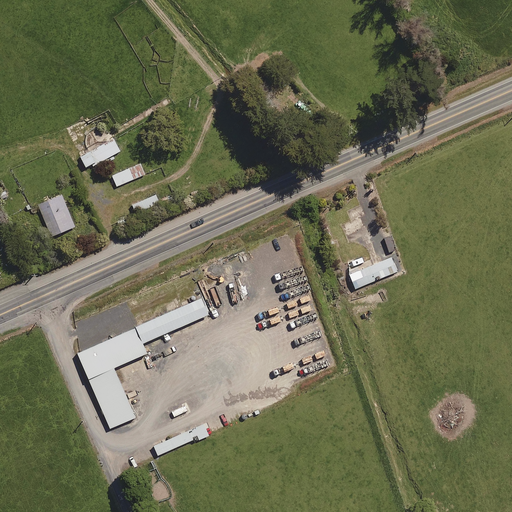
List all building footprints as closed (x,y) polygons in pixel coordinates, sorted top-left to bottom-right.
[(120,151),(113,139),(80,158),(86,168),(96,162),(97,164),(120,151)] [(145,175),(140,164),(112,176),(116,186),(145,175)] [(75,227),(61,195),(38,205),(51,237),(75,227)] [(131,205),(137,218),(161,208),(155,195),(131,205)] [(394,250),(389,237),(383,239),(388,253),(394,250)] [(397,271),(391,257),(372,266),(357,272),(363,286),(397,271)] [(177,309),(164,315),(153,319),(139,325),(140,326),(77,354),(110,429),(135,418),(113,368),(147,354),(142,343),(208,315),(201,299),(177,309)] [(164,315),(177,309),(173,301),(160,307),(164,315)] [(139,325),(153,319),(147,306),(140,309),(143,315),(136,318),(139,325)] [(170,411),(173,418),(188,411),(185,404),(170,411)] [(154,446),(158,455),(197,438),(198,440),(208,436),(203,424),(154,446)]
